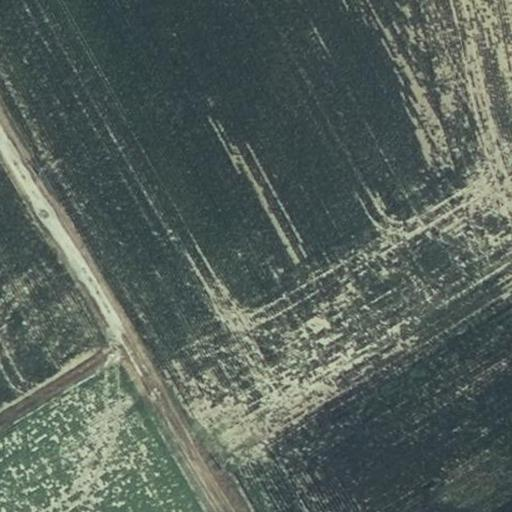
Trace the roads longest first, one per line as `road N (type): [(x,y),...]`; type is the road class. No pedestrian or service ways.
road 1 (track): [(222,511),(0,124)]
road 2 (track): [(0,426),(125,348)]
